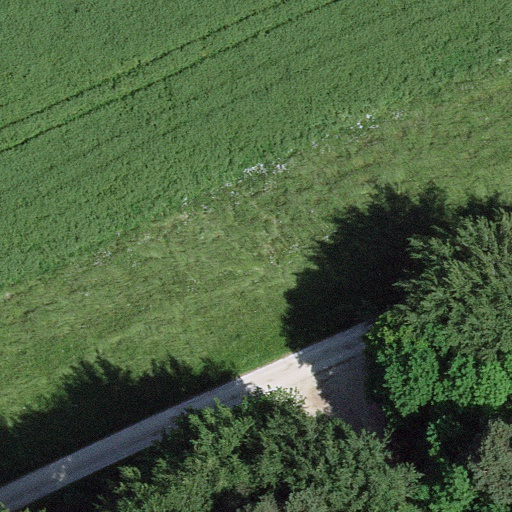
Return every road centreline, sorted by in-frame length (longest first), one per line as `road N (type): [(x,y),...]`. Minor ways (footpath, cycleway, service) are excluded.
road 1 (track): [(511,271),(0,504)]
road 2 (track): [(416,511),(328,352)]
